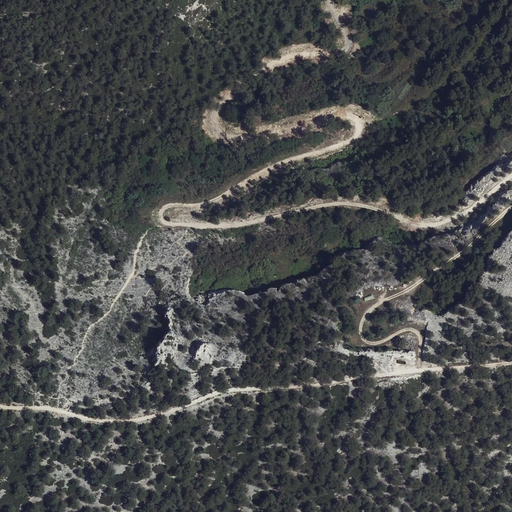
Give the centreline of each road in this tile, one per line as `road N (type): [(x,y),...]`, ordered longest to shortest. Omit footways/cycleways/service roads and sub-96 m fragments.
road 1 (track): [(511,176),(457,218),(415,230),(385,211),(352,204),(217,226),(167,223),(162,215),(170,207),(204,204),(360,129),(354,118),(241,138),(216,129),(219,105),(263,67),(343,51),(348,43),(330,0)]
road 2 (track): [(0,407),(144,417),(249,388),(418,372)]
road 3 (track): [(418,372),(418,334),(368,343),(360,323),(366,312),(423,279),(511,207)]
